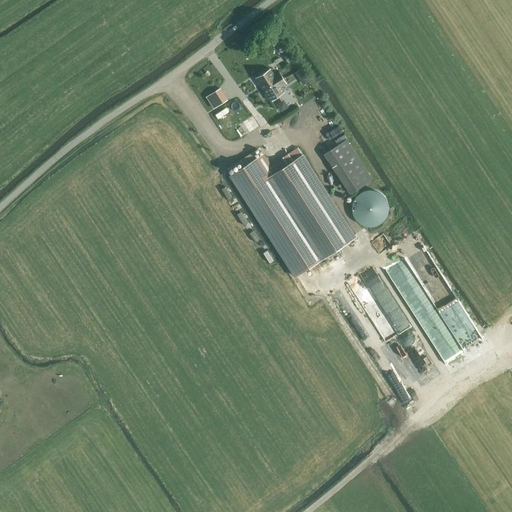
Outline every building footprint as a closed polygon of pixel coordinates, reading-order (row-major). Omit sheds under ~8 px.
[(263,89),(283,77),(279,71),(274,74),(270,68),(256,78),(263,89)] [(309,81),(303,69),(297,71),(303,84),(309,81)] [(285,92),(281,86),(286,83),(283,77),(263,89),(270,101),(285,92)] [(228,99),(221,87),(207,96),(214,108),(228,99)] [(236,127),(242,137),(255,129),(248,119),(236,127)] [(373,180),(347,139),(324,153),(350,194),(373,180)] [(241,159),(244,164),(257,157),(254,151),(241,159)] [(356,237),(302,154),(276,172),(264,153),(231,174),(296,276),(356,237)] [(232,197),(226,186),(221,189),(228,199),(232,197)] [(373,226),(380,224),(386,218),(389,210),(388,202),(384,195),(377,191),(369,190),(362,192),(356,198),(353,205),(353,213),(358,220),(364,225),(373,226)] [(248,222),(241,212),(237,214),(244,225),(248,222)] [(260,239),(253,230),(249,233),(255,242),(260,239)] [(385,234),(373,241),(380,253),(392,246),(385,234)] [(273,248),(269,251),(274,259),(278,256),(273,248)] [(266,251),(264,253),(270,263),(274,260),(274,259),(269,251),(268,250),(266,251)] [(410,327),(377,266),(350,281),(370,318),(366,320),(379,344),(410,327)]
